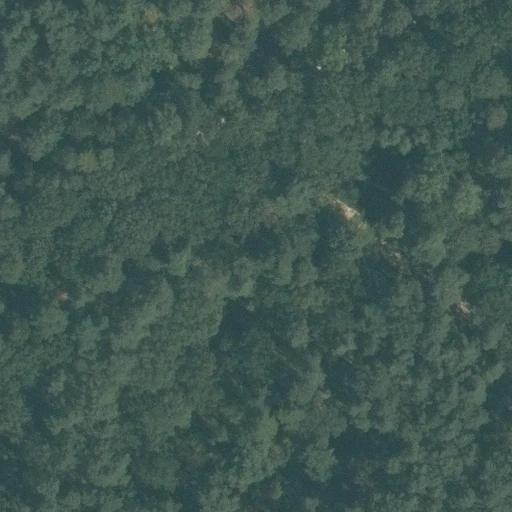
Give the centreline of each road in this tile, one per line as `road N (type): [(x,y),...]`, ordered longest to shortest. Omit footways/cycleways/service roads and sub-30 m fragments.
road 1 (track): [(241,117),(375,246),(450,301)]
road 2 (track): [(0,236),(241,117)]
road 3 (track): [(241,117),(452,0)]
